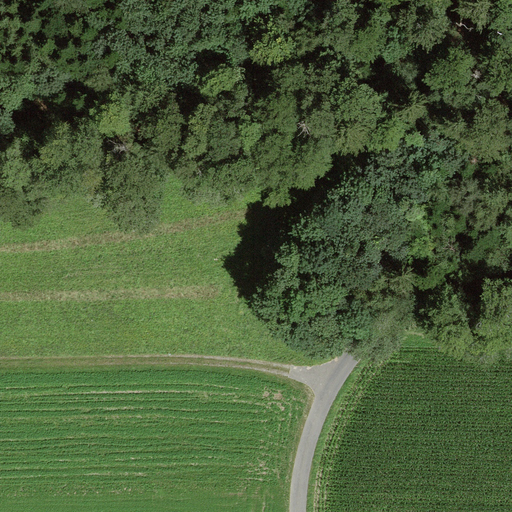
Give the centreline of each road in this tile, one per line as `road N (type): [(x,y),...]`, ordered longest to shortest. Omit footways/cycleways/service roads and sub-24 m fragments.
road 1 (unclassified): [(295,511),(312,416),(339,366),(388,314),(511,247)]
road 2 (track): [(0,367),(174,362),(282,368),(330,383)]
